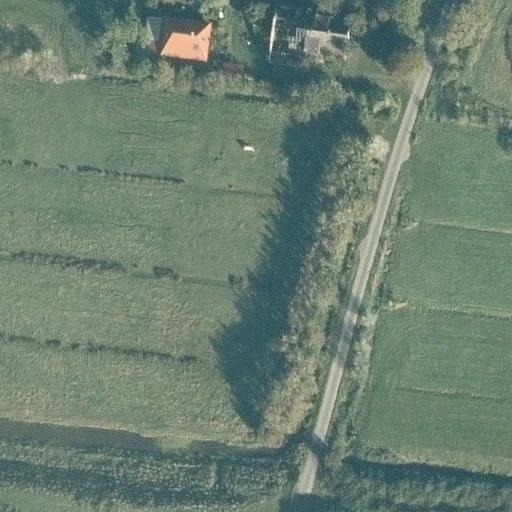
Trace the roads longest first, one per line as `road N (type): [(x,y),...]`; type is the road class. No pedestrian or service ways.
road 1 (track): [(411,114),(294,511)]
road 2 (residential): [(451,0),(411,114)]
